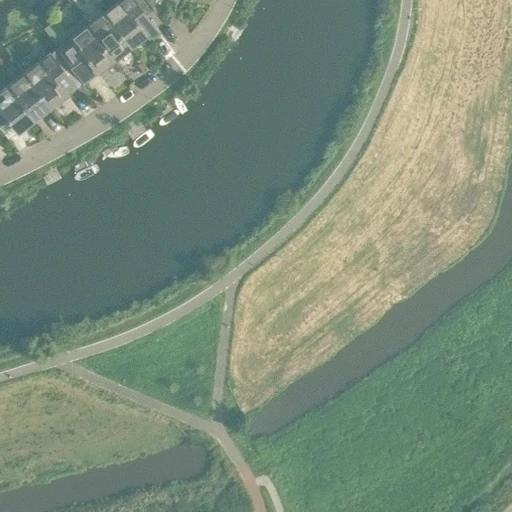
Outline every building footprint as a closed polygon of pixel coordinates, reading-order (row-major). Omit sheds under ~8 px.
[(106,12),(133,47),(149,35),(138,21),(147,15),(135,0),(123,0),(122,1),(128,9),(113,21),(106,12)] [(135,0),(147,15),(156,8),(157,0),(135,0)] [(106,12),(90,24),(117,59),(133,47),(106,12)] [(117,59),(90,24),(73,37),(74,38),(60,48),(85,82),(86,81),(77,69),(89,59),(99,72),(117,59)] [(27,73),(33,81),(53,107),(68,95),(66,91),(76,84),(68,74),(67,74),(51,54),(27,73)] [(27,73),(12,84),(38,118),(53,107),(33,81),(27,73)] [(38,118),(12,84),(10,86),(16,94),(1,107),(0,105),(0,125),(9,118),(19,132),(38,118)]
